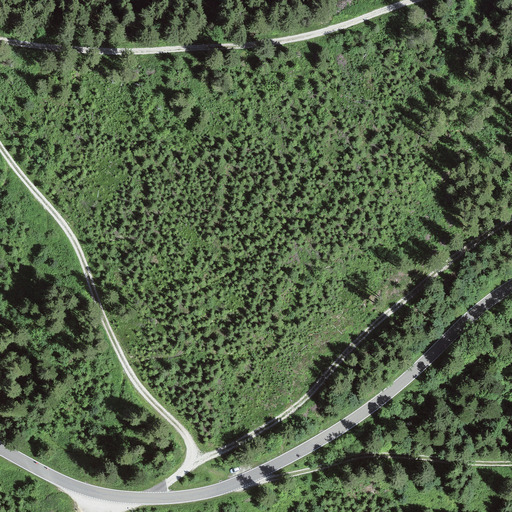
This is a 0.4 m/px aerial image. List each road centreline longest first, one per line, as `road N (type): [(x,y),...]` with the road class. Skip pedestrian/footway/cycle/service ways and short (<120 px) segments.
road 1 (tertiary): [(511,286),(365,411),(212,491),(114,496),(34,470),(0,448)]
road 2 (track): [(0,145),(64,228),(139,390),(179,430),(193,459),(150,498)]
road 3 (track): [(0,39),(110,51),(245,45),(296,38),(416,0)]
road 4 (track): [(193,459),(291,409),(446,262),(511,218)]
road 5 (track): [(240,481),(264,483),(365,456),(511,464)]
